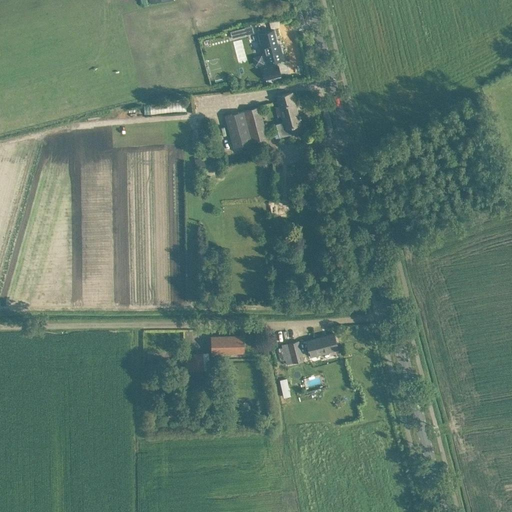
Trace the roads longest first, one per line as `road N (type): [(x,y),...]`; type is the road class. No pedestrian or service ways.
road 1 (unclassified): [(0,327),(391,314)]
road 2 (secondary): [(391,314),(309,0)]
road 3 (secondary): [(443,511),(391,314)]
